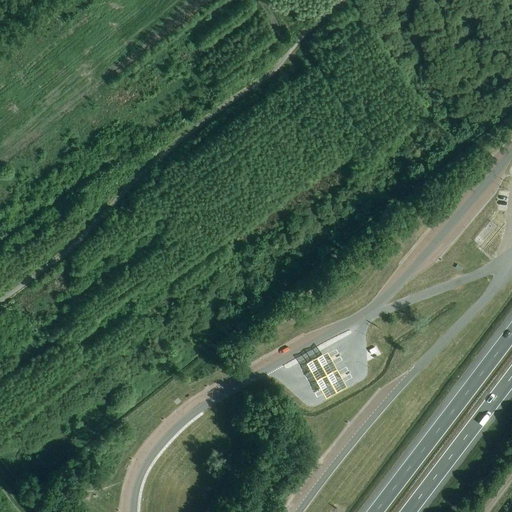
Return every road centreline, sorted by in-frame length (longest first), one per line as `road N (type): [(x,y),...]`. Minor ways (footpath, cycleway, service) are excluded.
road 1 (motorway): [(511,332),(375,511)]
road 2 (motorway): [(409,511),(511,377)]
